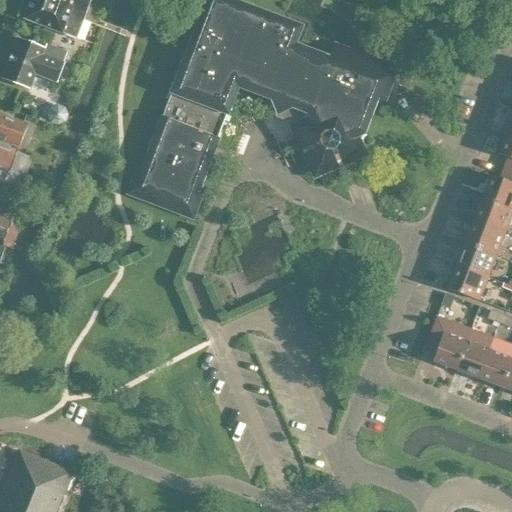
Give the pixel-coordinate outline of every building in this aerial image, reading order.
[(78,38),(91,0),(32,0),(25,18),(78,38)] [(359,146),(388,71),(390,65),(334,44),(329,58),(295,45),(302,26),(234,0),(206,0),(135,190),(190,211),(238,86),(274,99),(279,111),(285,109),(291,106),(308,113),(304,125),(297,128),(314,166),(321,163),(324,170),(362,153),(359,146)] [(45,49),(18,38),(2,79),(30,89),(36,74),(58,82),(65,63),(64,63),(67,53),(53,47),(47,44),(45,49)] [(64,108),(58,106),(51,109),(49,115),(52,121),(58,123),(64,121),(67,114),(64,108)] [(11,171),(17,156),(28,125),(0,114),(0,167),(4,168),(11,171)] [(508,158),(504,168),(511,171),(511,132),(508,131),(499,154),(508,158)] [(0,167),(0,177),(7,181),(11,171),(4,168),(0,167)] [(511,171),(504,168),(500,179),(491,176),(482,199),(511,209),(511,171)] [(505,233),(511,214),(511,209),(482,199),(473,221),(505,233)] [(12,223),(0,218),(0,237),(5,240),(12,223)] [(473,221),(465,243),(496,255),(505,233),(473,221)] [(456,266),(457,266),(488,278),(496,255),(465,243),(456,266)] [(479,301),(488,278),(457,266),(456,266),(448,289),(479,301)] [(446,294),(442,306),(451,309),(455,297),(446,294)] [(488,319),(500,324),(503,315),(491,311),(488,319)] [(511,318),(503,315),(500,324),(511,328),(511,325),(511,318)] [(456,370),(472,330),(437,317),(425,348),(436,352),(433,361),(456,370)] [(479,379),(479,377),(494,339),(472,330),(456,370),(479,379)] [(511,345),(494,339),(479,377),(479,379),(501,387),(511,358),(511,345)] [(511,358),(501,387),(511,391),(511,358)] [(57,511),(73,472),(20,451),(0,500),(0,511),(57,511)]
